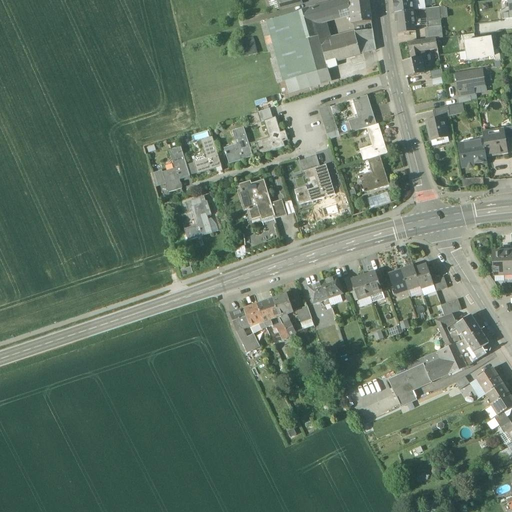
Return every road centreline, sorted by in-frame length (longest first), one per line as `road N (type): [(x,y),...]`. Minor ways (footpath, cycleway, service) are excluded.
road 1 (secondary): [(0,360),(313,254),(434,222)]
road 2 (unknown): [(511,352),(399,409),(373,400)]
road 3 (tertiary): [(434,222),(393,77)]
road 4 (residential): [(393,77),(296,110),(308,152)]
road 5 (tertiary): [(511,340),(434,222)]
